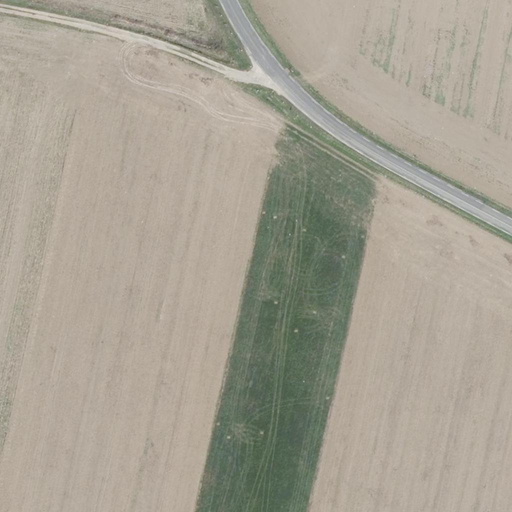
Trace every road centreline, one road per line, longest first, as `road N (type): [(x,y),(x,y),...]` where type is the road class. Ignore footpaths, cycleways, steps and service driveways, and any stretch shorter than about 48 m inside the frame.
road 1 (tertiary): [(511,225),(403,166),(288,82),(236,0)]
road 2 (track): [(0,10),(223,79),(288,82)]
